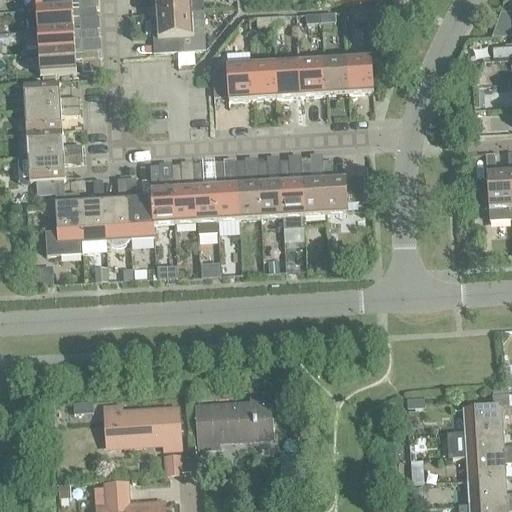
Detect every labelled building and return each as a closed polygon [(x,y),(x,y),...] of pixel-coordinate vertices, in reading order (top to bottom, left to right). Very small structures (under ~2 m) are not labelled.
[(34,0),(35,14),(71,12),(70,0),(34,0)] [(153,0),(155,18),(191,16),(189,0),(153,0)] [(35,14),(36,36),(72,33),(72,21),(95,19),(95,10),(80,11),(71,12),(35,14)] [(384,15),(385,31),(396,31),(396,14),(384,15)] [(368,24),(367,15),(352,16),(353,25),(368,24)] [(191,16),(155,18),(156,43),(158,42),(159,57),(203,54),(201,32),(192,32),(191,16)] [(334,17),(319,18),(320,27),(334,26),(334,17)] [(320,27),(319,18),(305,18),(305,28),(320,27)] [(284,20),(270,21),(270,30),(285,29),(284,20)] [(270,30),(270,21),(255,21),(256,31),(270,30)] [(36,36),(38,57),(74,55),(73,42),(96,41),(96,32),(81,33),(72,34),(72,33),(36,36)] [(41,79),(41,87),(41,88),(56,87),(56,86),(56,78),(75,77),(74,64),(98,62),(97,53),(82,54),(82,55),(74,55),(38,57),(39,79),(41,79)] [(370,61),(346,62),(348,98),(372,97),(370,61)] [(346,62),(322,64),(324,100),(348,98),(346,62)] [(252,104),(250,68),(249,63),(244,63),(244,69),(225,70),(225,71),(211,72),(212,81),(226,81),(227,100),(227,106),(252,104)] [(322,64),(298,65),(300,101),(324,100),(322,64)] [(298,65),(274,67),(276,103),(300,101),(298,65)] [(274,67),(250,68),(252,104),(276,103),(274,67)] [(226,81),(212,81),(213,101),(227,100),(226,81)] [(22,88),(24,113),(78,110),(78,101),(59,102),(58,86),(56,86),(56,87),(41,88),(41,87),(22,88)] [(24,113),(25,137),(61,135),(60,120),(79,119),(78,110),(24,113)] [(25,137),(27,161),(81,157),(81,148),(62,149),(61,135),(25,137)] [(29,186),(35,185),(53,184),(53,183),(62,183),(64,183),(63,168),(82,167),(81,157),(27,161),(18,162),(19,187),(20,187),(22,188),(24,188),(26,188),(27,187),(28,187),(29,186)] [(488,225),(511,223),(508,175),(495,176),(494,157),(485,158),(486,173),(486,177),(488,225)] [(237,188),(236,188),(239,224),(260,223),(258,187),(246,188),(244,164),(235,165),(236,180),(237,188)] [(280,186),(282,222),(283,233),(304,232),(303,221),(301,185),(289,185),(287,164),(278,165),(279,179),(280,179),(280,186)] [(323,183),(325,219),(347,218),(345,182),(332,183),(331,164),(322,165),(322,179),(323,179),(323,183)] [(258,187),(260,223),(282,222),(280,186),(267,187),(266,165),(257,166),(258,181),(258,187)] [(215,190),(217,226),(239,224),(236,188),(224,189),(223,166),(213,166),(214,181),(215,181),(215,190)] [(301,185),(303,221),(325,219),(323,183),(310,184),(309,166),(300,166),(301,181),(301,185)] [(194,191),(193,191),(195,227),(197,227),(197,238),(216,237),(216,226),(217,226),(215,190),(203,190),(201,167),(192,167),(193,182),(194,191)] [(171,182),(171,183),(172,183),(172,192),(174,228),(195,227),(193,191),(181,192),(180,168),(170,169),(171,182)] [(150,194),(150,202),(151,202),(152,230),(153,229),(174,228),(172,192),(172,183),(171,183),(171,182),(158,182),(157,169),(149,170),(150,185),(150,194)] [(365,181),(345,182),(346,207),(366,206),(365,181)] [(118,204),(103,205),(106,244),(110,248),(115,250),(120,250),(125,248),(129,243),(125,182),(116,183),(118,204)] [(135,182),(125,182),(129,243),(154,241),(153,229),(152,230),(151,202),(150,202),(136,203),(135,182)] [(53,184),(35,185),(36,199),(54,198),(54,199),(54,200),(43,201),(44,218),(55,217),(56,235),(44,235),(46,260),(82,258),(81,246),(78,206),(64,207),(62,183),(53,183),(53,184)] [(94,205),(78,206),(81,246),(106,244),(103,205),(102,198),(103,198),(102,184),(92,184),(94,205)] [(486,255),(474,256),(475,268),(487,268),(486,255)] [(328,262),(314,262),(315,274),(328,274),(328,262)] [(278,263),(267,264),(268,277),(279,276),(278,263)] [(51,269),(32,270),(33,289),(52,288),(51,269)] [(175,270),(156,271),(157,282),(176,282),(175,270)] [(107,271),(94,272),(94,286),(107,285),(107,271)] [(131,271),(121,272),(121,283),(131,283),(131,271)] [(145,273),(133,273),(133,282),(145,282),(145,273)] [(250,408),(198,412),(201,452),(215,451),(214,445),(268,442),(266,402),(250,403),(250,408)] [(81,406),(73,406),(73,418),(81,417),(81,406)] [(461,412),(463,437),(502,435),(501,420),(511,418),(511,409),(510,410),(501,411),(501,410),(461,412)] [(177,453),(174,413),(121,416),(120,410),(106,411),(109,451),(163,448),(163,454),(177,453)] [(463,437),(464,461),(511,457),(511,448),(503,449),(502,435),(463,437)] [(303,457),(280,459),(281,486),(304,485),(303,457)] [(511,457),(464,461),(466,485),(505,482),(504,468),(511,467),(511,457)] [(422,464),(409,465),(410,476),(423,475),(422,464)] [(466,485),(467,509),(511,505),(511,496),(506,497),(505,482),(466,485)] [(69,488),(58,489),(59,502),(70,501),(69,488)] [(161,511),(161,508),(162,508),(162,507),(161,507),(161,506),(160,506),(160,507),(142,509),(142,508),(141,508),(141,509),(127,510),(126,490),(127,490),(127,489),(126,490),(126,489),(125,489),(125,490),(106,491),(106,490),(105,490),(105,491),(104,491),(105,491),(107,511),(99,511),(99,510),(98,510),(98,511),(97,511),(98,511),(161,511)] [(426,490),(412,491),(413,506),(427,505),(426,490)]
